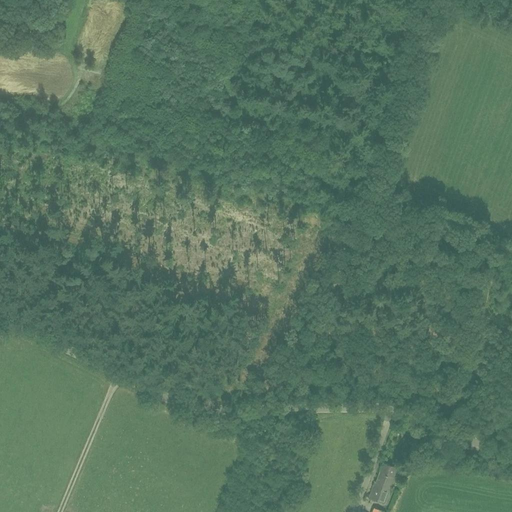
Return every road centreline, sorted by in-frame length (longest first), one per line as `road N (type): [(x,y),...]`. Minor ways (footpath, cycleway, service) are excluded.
road 1 (tertiary): [(511,455),(382,407),(199,408),(0,314)]
road 2 (track): [(60,511),(118,376)]
